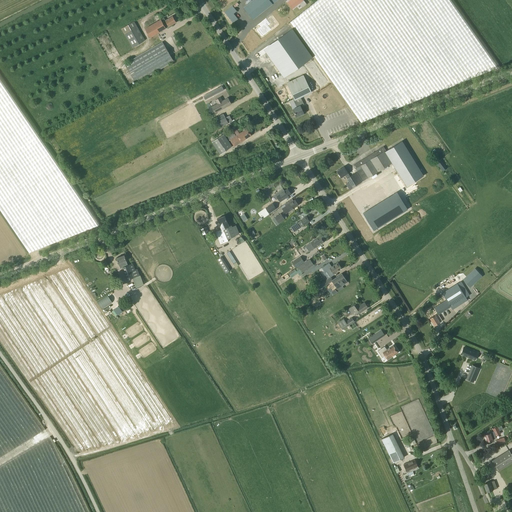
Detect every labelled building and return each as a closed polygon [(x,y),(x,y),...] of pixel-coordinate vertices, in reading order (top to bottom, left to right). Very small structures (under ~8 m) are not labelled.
[(266,0),(254,0),(242,9),(250,21),(271,7),(266,0)] [(292,9),(303,1),(302,0),(290,0),(287,3),(292,9)] [(224,12),(233,23),(238,19),(233,13),(229,8),(224,12)] [(161,19),(158,14),(154,16),(157,21),(145,28),(150,37),(166,28),(176,22),(173,15),(165,20),(164,18),(161,19)] [(266,25),(263,27),(267,34),(277,27),(275,23),(277,22),(273,16),(265,22),(266,25)] [(145,40),(134,21),(121,29),(124,34),(132,48),(145,40)] [(284,78),(313,57),(292,28),(278,38),(281,42),(266,52),(284,78)] [(174,61),(162,42),(124,64),(136,83),(174,61)] [(291,104),(293,109),(297,117),(304,113),(300,106),(304,104),(301,97),(312,92),(308,84),(304,75),(295,79),(286,83),(294,99),(293,99),(294,103),(291,104)] [(209,97),(216,94),(222,90),(221,87),(214,90),(204,96),(205,99),(209,97)] [(220,97),(215,100),(217,104),(209,108),(212,114),(231,104),(228,98),(222,101),(220,97)] [(225,117),(223,113),(216,118),(217,121),(221,127),(229,123),(232,121),(229,115),(225,117)] [(241,132),(236,125),(232,128),(236,135),(236,136),(234,133),(228,137),(234,146),(251,135),(247,128),(241,132)] [(232,146),(223,134),(212,142),(220,154),(232,146)] [(402,140),(385,151),(406,186),(424,175),(402,140)] [(386,150),(383,146),(354,164),(356,167),(355,168),(363,181),(391,163),(384,151),(386,150)] [(442,172),(446,169),(440,160),(436,163),(442,172)] [(348,173),(344,166),(337,171),(341,177),(345,175),(352,187),(359,183),(353,174),(350,176),(348,173)] [(284,191),(283,189),(273,195),(276,200),(278,199),(280,201),(291,194),(290,192),(291,191),(289,189),(288,190),(288,189),(284,191)] [(407,209),(397,192),(363,213),(373,230),(407,209)] [(281,206),(286,213),(298,205),(295,200),(293,201),(292,199),(281,206)] [(276,209),(272,203),(265,208),(269,214),(276,209)] [(285,219),(281,213),(275,217),(279,224),(285,219)] [(235,235),(231,225),(228,226),(224,216),(217,219),(221,229),(215,232),(220,244),(228,241),(227,239),(235,235)] [(297,223),(297,222),(291,227),(294,232),(301,227),(300,227),(304,225),(310,221),(306,216),(301,220),(297,223)] [(305,246),(309,251),(324,242),(323,241),(323,240),(323,239),(322,238),(321,237),(321,238),(320,236),(305,246)] [(122,268),(127,280),(133,278),(136,289),(141,287),(141,286),(144,285),(140,275),(139,276),(137,269),(135,270),(133,263),(127,265),(124,255),(116,258),(118,264),(119,263),(120,268),(122,268)] [(292,262),(295,267),(304,262),(300,257),(292,262)] [(313,265),(310,259),(288,273),(291,278),(298,273),(300,276),(302,274),(301,274),(302,273),(313,265)] [(326,270),(328,273),(331,277),(334,275),(333,274),(341,268),(337,262),(331,266),(329,263),(322,267),(324,272),(326,270)] [(111,277),(114,274),(112,272),(108,266),(105,269),(111,277)] [(482,276),(475,268),(463,279),(470,287),(482,276)] [(344,288),(342,285),(347,282),(342,273),(331,280),(339,291),(344,288)] [(319,284),(320,284),(316,287),(311,291),(312,294),(318,290),(328,283),(326,280),(319,284)] [(447,300),(434,307),(438,314),(445,310),(451,307),(452,309),(467,300),(466,298),(470,295),(461,281),(457,284),(442,293),(447,300)] [(112,293),(117,296),(122,289),(118,286),(112,293)] [(119,300),(124,307),(129,304),(124,297),(119,300)] [(357,303),(351,307),(348,309),(352,314),(355,312),(357,315),(368,307),(364,302),(359,306),(357,303)] [(435,325),(440,322),(442,320),(440,317),(438,313),(435,315),(430,318),(435,325)] [(355,322),(352,317),(346,322),(344,319),(338,323),(342,330),(347,327),(349,325),(355,322)] [(381,348),(378,351),(382,357),(385,356),(387,359),(398,352),(393,345),(387,350),(385,347),(382,349),(381,348)] [(464,347),(461,354),(474,360),(477,353),(464,347)] [(466,379),(473,382),(479,368),(472,365),(466,379)] [(501,434),(497,426),(492,428),(496,436),(501,434)] [(491,436),(490,432),(484,434),(487,442),(493,440),(492,439),(496,438),(495,434),(491,436)] [(404,457),(392,433),(381,439),(393,463),(404,457)] [(511,462),(511,454),(509,450),(492,460),(498,471),(511,462)] [(415,460),(404,465),(407,473),(414,470),(419,468),(417,466),(415,460)] [(497,488),(494,481),(484,484),(487,492),(497,488)]
